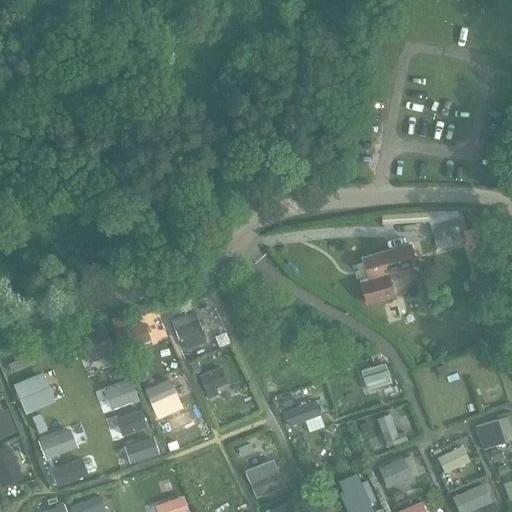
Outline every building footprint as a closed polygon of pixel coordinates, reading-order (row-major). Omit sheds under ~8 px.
[(462,216),(430,226),(434,239),(437,249),(452,245),(449,235),(465,230),(466,230),(462,216)] [(475,228),(463,231),(467,246),(479,243),(475,228)] [(388,275),(418,265),(412,246),(367,260),(373,279),(360,283),(367,304),(394,295),(388,275)] [(154,311),(141,317),(151,339),(164,333),(154,311)] [(179,339),(201,331),(194,312),(172,320),(179,339)] [(144,324),(115,335),(121,350),(150,340),(144,324)] [(104,325),(78,336),(90,364),(115,354),(104,325)] [(201,364),(190,368),(193,375),(203,370),(201,364)] [(367,390),(390,383),(384,365),(362,371),(367,390)] [(215,388),(226,383),(220,369),(199,377),(208,398),(217,394),(215,388)] [(43,372),(14,384),(27,415),(56,403),(43,372)] [(334,400),(354,394),(348,374),(328,379),(334,400)] [(152,406),(175,395),(168,381),(145,391),(152,406)] [(132,404),(139,402),(131,382),(104,392),(111,409),(131,401),(132,404)] [(290,396),(281,400),(284,407),(293,404),(290,396)] [(288,426),(318,416),(314,403),(283,413),(288,426)] [(159,419),(170,443),(197,431),(187,407),(159,419)] [(122,435),(146,427),(141,411),(116,419),(122,435)] [(1,412),(0,412),(0,438),(15,432),(11,424),(7,426),(1,412)] [(38,414),(30,418),(38,434),(45,431),(38,414)] [(404,433),(396,436),(389,416),(377,420),(387,448),(407,441),(404,433)] [(483,450),(505,444),(497,420),(476,426),(483,450)] [(367,423),(360,426),(363,435),(371,431),(367,423)] [(46,458),(76,447),(70,431),(40,442),(46,458)] [(158,454),(152,437),(125,447),(131,464),(158,454)] [(249,444),(237,449),(241,457),(252,452),(249,444)] [(9,448),(0,451),(0,482),(1,485),(21,478),(9,448)] [(444,473),(469,461),(462,448),(438,459),(444,473)] [(501,450),(492,453),(495,462),(503,459),(501,450)] [(57,486),(87,474),(81,459),(51,471),(57,486)] [(387,487),(410,477),(402,459),(380,469),(387,487)] [(506,466),(498,469),(500,477),(508,474),(506,466)] [(256,497),(283,486),(277,470),(250,481),(256,497)] [(36,481),(28,483),(31,492),(38,489),(36,481)] [(459,511),(466,511),(490,502),(483,485),(454,498),(459,511)] [(222,488),(198,500),(203,511),(219,511),(231,506),(222,488)] [(402,492),(393,495),(396,503),(405,499),(402,492)] [(72,511),(102,511),(105,511),(99,496),(70,507),(72,511)] [(158,511),(187,511),(182,498),(156,507),(158,511)]
